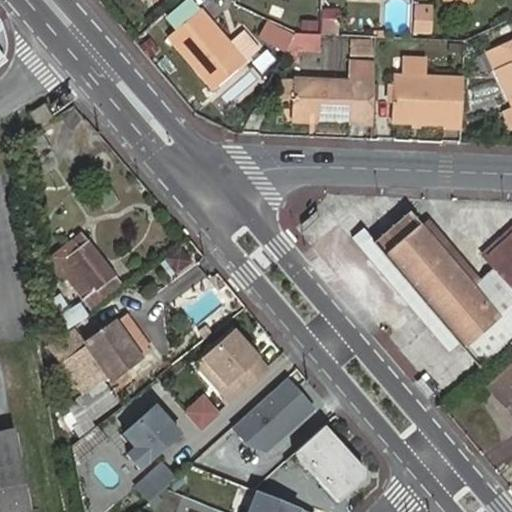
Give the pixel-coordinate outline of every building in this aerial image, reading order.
[(385,12),(385,0),(354,0),(354,11),(385,12)] [(445,0),(445,16),(475,17),(476,0),(445,0)] [(434,9),(419,8),(417,36),(433,37),(434,9)] [(200,12),(170,39),(214,89),(244,63),(228,44),(200,12)] [(338,35),(338,22),(325,21),(324,34),(338,35)] [(242,32),(228,44),(244,63),(259,50),(242,32)] [(282,33),(275,46),(287,52),(294,39),(282,33)] [(511,98),(511,41),(489,53),(511,98)] [(375,43),(355,43),(354,58),(374,58),(375,43)] [(0,67),(10,60),(0,47),(0,67)] [(485,55),(476,60),(485,79),(494,74),(485,55)] [(297,119),(374,122),(376,87),(298,84),(297,119)] [(461,128),(463,87),(391,86),(391,126),(461,128)] [(60,164),(44,133),(20,147),(37,177),(60,164)] [(402,239),(385,253),(464,347),(498,318),(476,292),(449,260),(457,253),(449,245),(442,251),(425,231),(419,225),(402,239)] [(432,226),(425,231),(442,251),(449,245),(432,226)] [(376,244),(385,253),(402,239),(395,228),(376,244)] [(61,279),(67,277),(91,307),(120,284),(80,234),(51,256),(51,263),(61,279)] [(500,273),(511,287),(511,243),(491,262),(500,273)] [(181,248),(167,258),(177,272),(191,261),(181,248)] [(484,285),(457,253),(449,260),(476,292),(484,285)] [(511,287),(500,273),(484,285),(476,292),(498,318),(511,334),(511,287)] [(65,292),(46,301),(60,332),(85,317),(76,300),(71,303),(65,292)] [(153,349),(128,315),(62,364),(85,395),(109,377),(111,380),(153,349)] [(511,335),(511,334),(498,318),(464,347),(477,364),(511,335)] [(73,327),(57,340),(64,357),(84,342),(73,327)] [(256,358),(233,331),(195,363),(218,391),(233,378),(244,390),(264,372),(254,360),(256,358)] [(511,411),(511,369),(491,387),(511,411)] [(265,451),(313,408),(286,379),(232,427),(248,445),(265,451)] [(104,383),(81,401),(94,419),(118,401),(104,383)] [(200,394),(181,414),(200,432),(219,413),(200,394)] [(178,436),(153,408),(122,436),(134,449),(126,457),(139,471),(178,436)] [(310,472),(336,501),(362,477),(362,469),(323,425),(293,452),(310,472)] [(0,511),(28,511),(14,429),(0,431),(0,511)] [(284,460),(301,479),(310,472),(293,452),(284,460)] [(147,503),(173,480),(160,465),(134,489),(147,503)] [(308,511),(256,491),(246,511),(308,511)]
